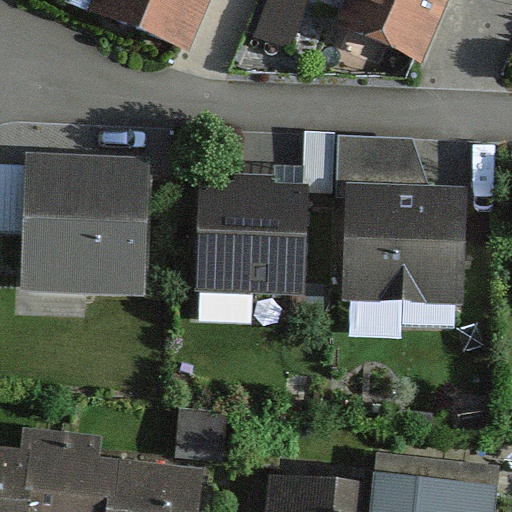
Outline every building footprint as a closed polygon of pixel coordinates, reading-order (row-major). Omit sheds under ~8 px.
[(210,0),(112,0),(104,20),(184,56),(210,0)] [(352,0),(342,24),(422,60),(448,0),(352,0)] [(153,174),(29,165),(20,279),(145,288),(153,174)] [(315,195),(197,189),(192,296),(310,301),(315,195)] [(469,199),(351,192),(345,300),(463,307),(469,199)] [(119,511),(125,467),(127,443),(45,434),(42,457),(0,452),(0,511),(119,511)] [(215,511),(219,480),(125,467),(119,511),(215,511)] [(396,495),(275,480),(270,511),(511,511),(511,492),(398,479),(396,495)]
